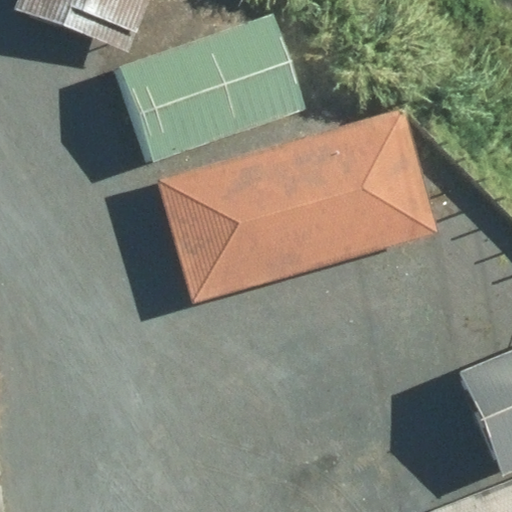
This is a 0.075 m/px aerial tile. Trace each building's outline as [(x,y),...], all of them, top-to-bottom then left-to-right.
[(228,0),(31,0),(38,37),(229,4),(228,0)] [(298,0),(269,0),(142,33),(182,187),(250,169),(244,144),(331,122),(298,0)] [(427,129),(242,176),(259,225),(269,285),(342,266),(341,259),(450,232),(444,176),(427,129)] [(0,324),(45,322),(54,253),(39,201),(0,203),(0,324)] [(511,290),(391,325),(421,431),(511,404),(511,290)] [(80,327),(0,334),(0,454),(92,446),(80,327)] [(511,511),(511,408),(464,423),(490,511),(511,511)] [(445,511),(467,448),(353,409),(326,487),(399,511),(445,511)] [(0,511),(167,511),(164,449),(28,455),(14,465),(0,465),(0,511)]
